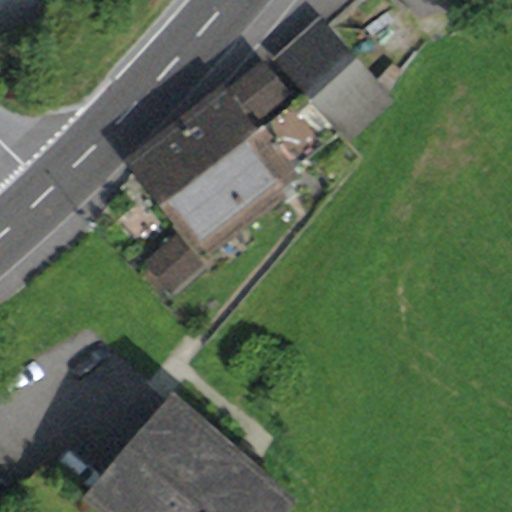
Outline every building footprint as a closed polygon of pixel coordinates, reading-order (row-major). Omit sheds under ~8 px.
[(76,70),(133,0),(55,0),(29,32),(76,70)] [(281,68),(343,136),(384,100),(321,32),(281,68)] [(270,129),(268,127),(261,117),(284,97),(263,70),(233,93),(263,134),(270,129)] [(233,93),(143,161),(170,200),(263,134),(233,93)] [(272,186),(337,135),(303,100),(268,127),(270,129),(263,134),(170,200),(209,252),(282,200),(272,186)] [(177,240),(163,251),(186,278),(199,266),(177,240)] [(148,265),(170,291),(186,278),(163,251),(148,265)] [(98,511),(286,511),(292,506),(170,402),(86,501),(88,503),(98,511)] [(2,511),(79,511),(88,503),(86,501),(43,464),(2,511)]
